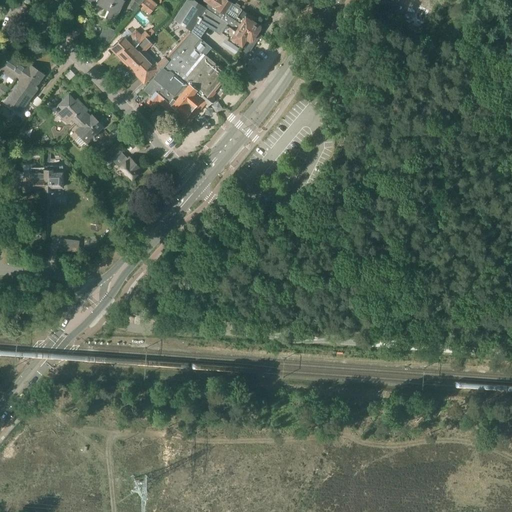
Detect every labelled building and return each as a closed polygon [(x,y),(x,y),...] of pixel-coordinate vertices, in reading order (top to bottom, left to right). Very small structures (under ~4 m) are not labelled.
[(87,0),(88,0),(97,5),(97,3),(109,9),(105,17),(111,20),(120,0),(87,0)] [(143,0),(133,0),(134,0),(135,1),(130,8),(134,11),(139,5),(140,5),(143,0)] [(157,4),(152,0),(144,0),(139,7),(141,9),(142,8),(149,14),(157,4)] [(194,0),(187,0),(176,17),(193,28),(198,20),(204,24),(212,12),(205,7),(194,0)] [(204,0),(208,2),(205,7),(212,12),(223,18),(233,25),(246,33),(248,29),(256,34),(256,33),(258,30),(259,28),(260,25),(253,21),(254,21),(256,17),(248,12),(247,12),(232,2),(228,0),(204,0)] [(212,12),(204,24),(216,32),(218,30),(222,32),(222,31),(244,46),(241,50),(248,54),(260,37),(256,34),(248,29),(246,33),(233,25),(223,18),(212,12)] [(99,36),(109,43),(117,31),(106,24),(99,36)] [(146,30),(143,33),(148,38),(150,35),(154,31),(151,28),(147,32),(146,30)] [(118,41),(110,50),(122,62),(132,52),(131,51),(135,47),(134,47),(138,43),(136,40),(141,35),(136,29),(131,34),(130,35),(126,39),(123,36),(118,41)] [(142,90),(139,94),(145,99),(148,95),(150,96),(151,97),(159,103),(178,118),(180,120),(180,119),(183,122),(187,121),(204,101),(205,101),(210,96),(208,94),(220,79),(226,72),(205,55),(211,47),(199,38),(190,31),(190,30),(165,57),(168,59),(161,67),(161,66),(159,69),(142,90)] [(132,52),(122,62),(143,83),(144,82),(158,68),(159,69),(161,66),(161,67),(168,59),(165,57),(164,56),(157,63),(144,50),(145,49),(152,43),(147,38),(148,38),(143,33),(141,35),(136,40),(138,43),(134,47),(135,47),(131,51),(132,52)] [(0,69),(3,65),(12,71),(18,75),(26,63),(12,54),(4,48),(0,53),(0,69)] [(26,63),(18,75),(21,78),(5,101),(13,106),(14,105),(22,110),(30,98),(28,97),(44,74),(31,64),(29,66),(26,63)] [(76,123),(87,113),(86,111),(87,109),(78,100),(76,102),(68,94),(58,105),(62,110),(58,114),(68,123),(72,119),(76,123)] [(76,123),(80,127),(75,131),(86,142),(102,125),(91,114),(90,116),(87,113),(76,123)] [(111,163),(114,161),(119,166),(131,178),(141,168),(129,156),(127,159),(121,153),(123,151),(114,143),(102,155),(111,163)] [(92,154),(87,159),(90,162),(95,157),(92,154)] [(42,188),(42,169),(32,169),(32,163),(22,164),(23,173),(22,173),(22,174),(14,171),(10,181),(5,195),(13,198),(18,186),(23,186),(23,193),(30,192),(30,189),(42,188)] [(52,166),(43,166),(44,191),(51,190),(51,187),(63,187),(63,176),(68,176),(76,189),(84,184),(74,166),(66,172),(67,173),(62,173),(62,170),(52,171),(52,166)] [(90,249),(93,255),(93,256),(96,254),(102,251),(99,244),(90,249)] [(135,291),(133,298),(142,305),(143,303),(145,305),(151,299),(149,297),(149,296),(141,289),(135,291)]
